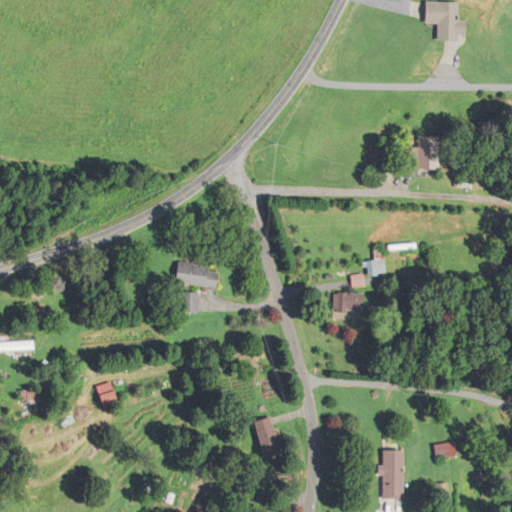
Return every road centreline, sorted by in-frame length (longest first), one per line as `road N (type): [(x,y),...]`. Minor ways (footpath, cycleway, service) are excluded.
road 1 (tertiary): [(0,276),(126,235),(193,196),(266,127),(344,0)]
road 2 (residential): [(309,511),(309,395),(233,161)]
road 3 (residential): [(244,188),(511,204)]
